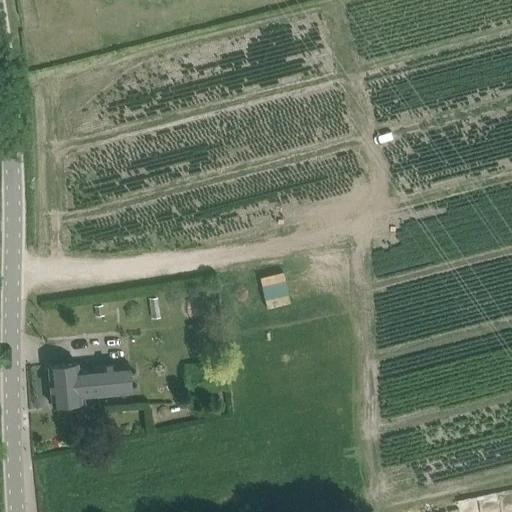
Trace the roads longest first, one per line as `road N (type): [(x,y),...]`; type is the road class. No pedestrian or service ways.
road 1 (tertiary): [(18,511),(13,197),(0,40)]
road 2 (track): [(12,265),(105,268),(299,240),(375,213)]
